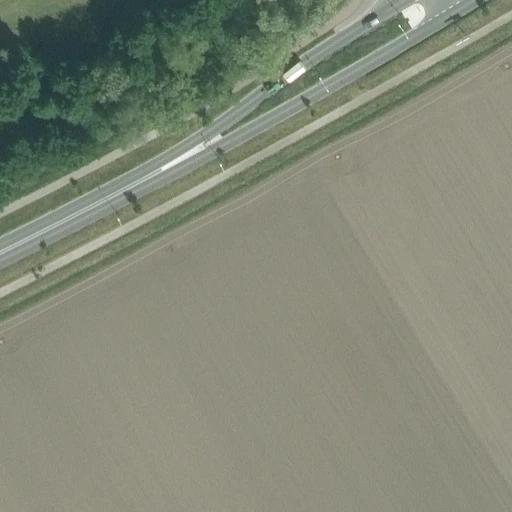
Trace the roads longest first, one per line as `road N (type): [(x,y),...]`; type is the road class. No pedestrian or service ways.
road 1 (secondary): [(183,159),(240,135),(457,9)]
road 2 (secondary): [(405,0),(292,71),(183,159)]
road 3 (secondary): [(0,253),(183,159)]
